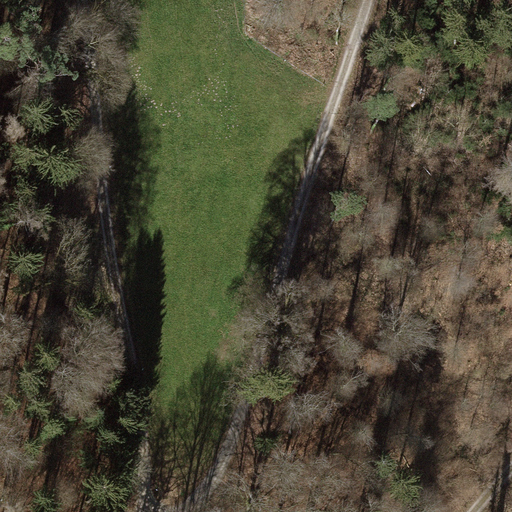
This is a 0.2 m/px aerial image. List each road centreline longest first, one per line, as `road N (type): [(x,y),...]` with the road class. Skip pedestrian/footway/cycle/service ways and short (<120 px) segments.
road 1 (track): [(364,0),(236,428),(209,490),(175,511)]
road 2 (track): [(145,511),(138,401),(81,0)]
